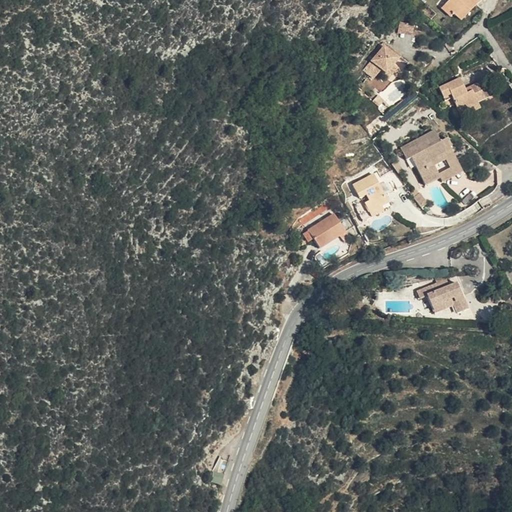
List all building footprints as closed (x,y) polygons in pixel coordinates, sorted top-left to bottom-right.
[(447,0),(443,5),(459,21),(480,0),(447,0)] [(393,24),(392,34),(403,36),(404,25),(393,24)] [(371,74),(381,66),(387,61),(381,53),(384,52),(377,44),(358,61),(362,64),(369,72),(371,74)] [(369,72),(362,64),(356,71),(362,78),(369,72)] [(387,72),(381,66),(371,74),(378,81),(387,72)] [(454,97),(451,90),(429,101),(437,115),(445,112),(452,123),(471,113),(486,105),(475,87),(460,95),(465,101),(458,103),(454,97)] [(465,101),(460,95),(454,97),(458,103),(465,101)] [(476,122),(471,113),(452,123),(457,132),(476,122)] [(433,130),(400,150),(407,161),(411,158),(422,178),(437,170),(439,174),(451,167),(445,156),(452,151),(446,137),(439,141),(433,130)] [(437,170),(422,178),(426,185),(440,177),(443,181),(463,169),(452,151),(445,156),(451,167),(439,174),(437,170)] [(475,162),(478,168),(479,168),(483,170),(483,173),(492,168),(485,156),(475,162)] [(396,163),(392,166),(399,175),(403,171),(396,163)] [(387,165),(371,175),(381,191),(399,180),(387,165)] [(369,172),(349,185),(360,202),(365,209),(378,201),(384,197),(381,191),(371,175),(369,172)] [(417,196),(415,198),(424,207),(429,203),(421,193),(417,196)] [(365,209),(360,202),(357,203),(365,216),(381,207),(380,205),(378,201),(365,209)] [(309,231),(314,239),(320,249),(347,228),(334,211),(308,230),(309,231)] [(309,231),(304,234),(309,242),(314,239),(309,231)] [(437,276),(439,282),(442,288),(452,285),(448,274),(437,276)] [(452,285),(442,288),(439,282),(415,290),(418,299),(425,297),(431,313),(453,306),(456,314),(467,310),(457,284),(452,285)] [(213,471),(211,482),(221,484),(224,473),(213,471)] [(207,487),(199,484),(196,494),(204,496),(207,487)]
